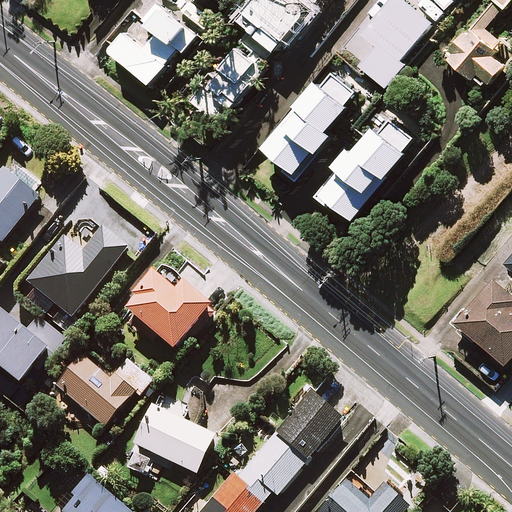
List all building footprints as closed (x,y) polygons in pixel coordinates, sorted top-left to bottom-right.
[(288,0),(259,0),(244,21),(285,53),(318,13),(288,0)] [(382,49),(366,68),(389,88),(407,67),(404,64),(436,26),(404,0),(397,2),(368,36),(382,49)] [(511,0),(497,0),(470,33),(451,56),(491,90),(510,67),(497,55),(507,43),(493,32),(511,8),(511,0)] [(116,52),(157,85),(182,55),(185,58),(201,39),(161,6),(150,20),(166,34),(149,55),(128,38),(116,52)] [(275,67),(248,44),(209,90),(207,88),(196,100),(221,121),(235,104),(240,108),(275,67)] [(289,170),(304,182),(314,169),(312,167),(327,148),(331,151),(345,134),(341,130),(360,106),(354,102),(360,94),(336,75),(329,83),(326,81),(274,147),(294,163),(289,170)] [(412,149),(420,139),(393,117),(368,147),(364,144),(347,165),(351,168),(335,188),(332,185),(323,197),(334,207),(340,200),(363,219),(417,153),(412,149)] [(43,193),(9,166),(0,177),(0,237),(5,242),(43,193)] [(131,248),(104,227),(85,251),(67,237),(31,282),(75,317),(131,248)] [(197,288),(206,277),(188,261),(178,272),(166,262),(129,306),(179,348),(216,305),(197,288)] [(511,295),(495,282),(463,321),(511,361),(511,295)] [(32,328),(3,304),(0,307),(0,363),(1,362),(26,382),(65,335),(41,316),(32,328)] [(251,362),(220,336),(189,373),(209,389),(213,384),(229,397),(250,371),(246,367),(251,362)] [(114,379),(86,354),(60,385),(108,427),(151,377),(131,360),(114,379)] [(346,417),(316,391),(243,476),(238,471),(203,511),(257,511),(276,491),(280,495),(346,417)] [(200,474),(219,434),(179,415),(156,405),(138,444),(200,474)] [(476,481),(458,466),(433,496),(451,511),(476,481)] [(135,511),(92,476),(62,511),(135,511)] [(376,497),(355,478),(324,511),(407,511),(413,505),(389,483),(376,497)]
